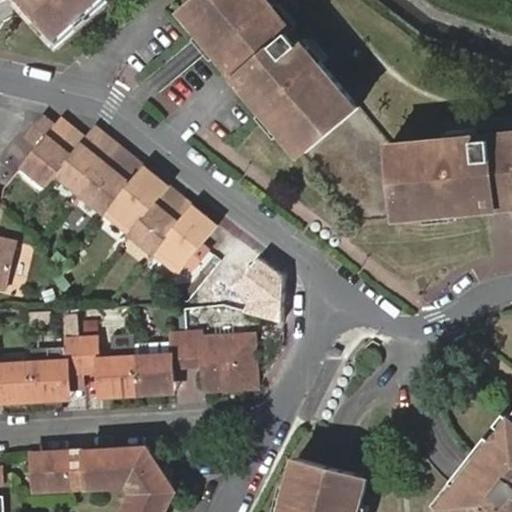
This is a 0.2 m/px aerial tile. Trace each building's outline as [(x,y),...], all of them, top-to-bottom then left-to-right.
[(23,0),(55,33),(89,0),(23,0)] [(185,0),(181,4),(200,26),(207,20),(189,0),(185,0)] [(218,47),(230,61),(236,55),(244,64),(238,70),(266,103),(286,126),(293,120),(311,141),(360,99),(322,55),(303,32),(300,35),(291,25),(294,22),(275,0),(274,0),(189,0),(207,20),(200,26),(218,47)] [(286,0),(274,0),(275,0),(294,22),(300,16),(286,0)] [(211,52),(218,47),(200,26),(193,31),(211,52)] [(309,27),(303,32),(322,55),(327,49),(309,27)] [(236,55),(230,61),(238,70),(244,64),(236,55)] [(280,131),(286,126),(266,103),(260,108),(280,131)] [(38,145),(54,126),(42,116),(25,136),(38,145)] [(57,172),(85,137),(60,118),(54,126),(38,145),(23,165),(48,184),(57,172)] [(304,147),(311,141),(293,120),(286,126),(304,147)] [(451,125),(453,133),(482,131),(481,122),(451,125)] [(81,191),(119,144),(95,125),(85,137),(57,172),(81,191)] [(396,140),(403,206),(430,203),(431,211),(459,209),(505,204),(504,196),(511,195),(511,127),(497,129),(497,132),(483,134),(482,131),(453,133),(396,140)] [(106,211),(144,164),(119,144),(81,191),(106,211)] [(106,211),(131,231),(169,183),(144,164),(106,211)] [(169,183),(131,231),(156,250),(193,203),(169,183)] [(193,203),(156,250),(179,269),(202,241),(217,222),(193,203)] [(430,203),(403,206),(404,214),(431,211),(430,203)] [(459,209),(431,211),(432,218),(460,215),(459,209)] [(0,288),(5,290),(16,244),(0,240),(0,288)] [(66,312),(66,332),(80,332),(80,312),(66,312)] [(71,333),(99,330),(98,316),(70,319),(71,333)] [(201,329),(187,330),(189,363),(203,363),(205,387),(225,385),(224,378),(236,377),(237,384),(257,383),(254,331),(202,335),(201,329)] [(189,363),(187,330),(172,331),(172,352),(135,352),(138,390),(165,389),(164,380),(174,379),(173,364),(189,363)] [(134,331),(111,332),(112,354),(135,352),(135,342),(134,331)] [(138,390),(135,352),(112,354),(99,355),(97,336),(82,337),(84,369),(99,368),(100,383),(111,383),(112,392),(138,390)] [(84,369),(82,337),(68,338),(69,358),(32,359),(34,397),(60,396),(60,387),(70,385),(69,370),(84,369)] [(135,342),(135,352),(172,352),(172,342),(135,342)] [(34,397),(32,359),(0,360),(0,389),(8,390),(9,398),(34,397)] [(85,384),(84,369),(69,370),(70,385),(85,384)] [(175,388),(174,379),(164,380),(165,389),(175,388)] [(111,383),(100,383),(101,393),(112,392),(111,383)] [(60,387),(60,396),(70,394),(70,385),(60,387)] [(8,390),(0,389),(0,398),(9,398),(8,390)] [(500,420),(507,426),(511,418),(511,410),(510,408),(500,420)] [(460,483),(454,478),(436,500),(450,511),(511,511),(511,418),(507,426),(498,436),(489,448),(479,459),(460,483)] [(482,443),(489,448),(498,436),(491,431),(482,443)] [(162,465),(150,445),(87,449),(88,457),(89,485),(122,484),(121,474),(131,474),(132,478),(133,482),(136,485),(138,488),(140,490),(143,493),(138,501),(130,498),(123,511),(164,511),(177,488),(169,476),(165,479),(157,468),(162,465)] [(71,458),(71,450),(43,451),(43,460),(33,460),(35,488),(73,486),(71,458)] [(43,460),(43,451),(33,452),(33,460),(43,460)] [(300,454),(292,481),(300,483),(308,456),(300,454)] [(462,467),(454,478),(460,483),(479,459),(473,454),(462,467)] [(361,511),(364,501),(372,475),(334,464),(308,456),(300,483),(292,481),(284,508),(282,511),(361,511)] [(89,485),(88,457),(71,458),(73,486),(89,485)] [(165,464),(162,465),(157,468),(165,479),(169,476),(171,472),(172,470),(171,467),(169,465),(165,464)] [(277,506),(284,508),(292,481),(285,479),(277,506)] [(369,511),(372,503),(364,501),(361,511),(369,511)]
